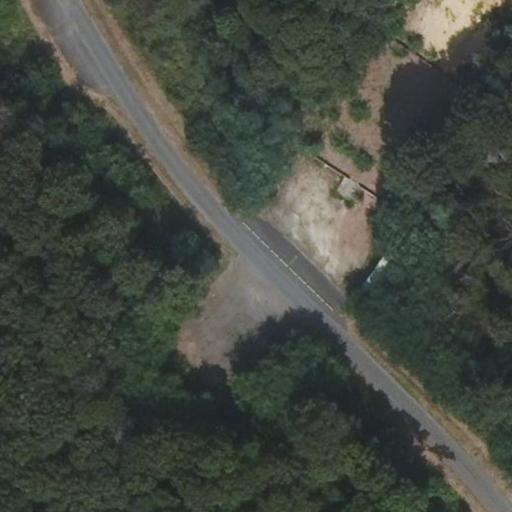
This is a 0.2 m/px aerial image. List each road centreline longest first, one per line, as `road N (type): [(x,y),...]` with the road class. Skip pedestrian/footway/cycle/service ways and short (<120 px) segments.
road 1 (unclassified): [(497,511),(423,420),(165,156),(65,0)]
road 2 (track): [(295,511),(265,449),(238,354),(247,302),(324,224)]
